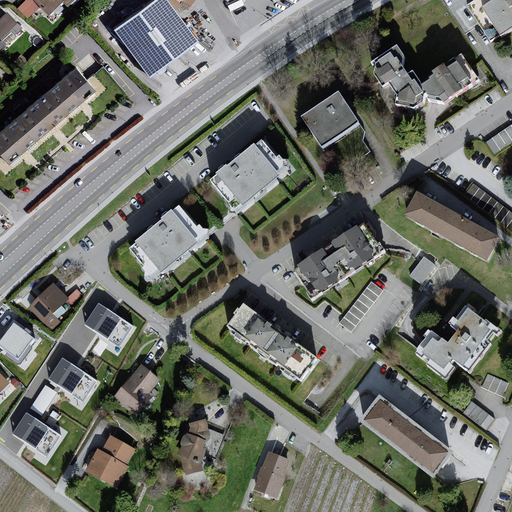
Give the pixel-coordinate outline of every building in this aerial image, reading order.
[(23,0),(16,7),(25,17),(37,6),(45,14),(59,0),(62,0),(66,4),(69,0),(23,0)] [(196,43),(165,0),(151,0),(113,28),(148,77),(196,43)] [(173,0),(186,9),(191,0),(173,0)] [(511,0),(498,0),(483,9),(502,39),(511,33),(511,0)] [(0,49),(22,29),(5,10),(0,14),(0,49)] [(374,68),(402,109),(414,111),(430,102),(447,106),(482,81),(464,57),(421,85),(397,50),(374,68)] [(0,127),(0,155),(7,164),(94,92),(74,67),(0,127)] [(305,121),(327,152),(362,127),(340,97),(305,121)] [(511,122),(486,137),(493,150),(511,140),(511,122)] [(231,221),(236,217),(295,169),(284,155),(278,160),(261,139),(208,181),(223,200),(218,204),(231,221)] [(464,196),(508,223),(511,217),(511,206),(472,183),(464,196)] [(421,196),(408,217),(487,264),(500,243),(421,196)] [(152,289),(156,285),(215,238),(204,224),(198,228),(181,207),(129,250),(144,268),(138,273),(152,289)] [(293,271),(313,304),(384,260),(364,227),(293,271)] [(424,254),(410,274),(423,283),(437,262),(424,254)] [(371,278),(340,321),(353,330),(384,287),(371,278)] [(27,308),(49,329),(58,320),(52,315),(68,299),(52,283),(27,308)] [(134,328),(99,304),(85,326),(119,349),(134,328)] [(322,361),(245,307),(227,332),(304,387),(322,361)] [(433,334),(416,357),(444,378),(455,364),(469,374),(501,332),(469,308),(452,329),(460,335),(450,348),(433,334)] [(16,325),(0,345),(0,347),(20,362),(37,340),(16,325)] [(99,383),(65,360),(50,382),(84,405),(99,383)] [(113,400),(136,419),(149,402),(144,398),(160,380),(142,365),(113,400)] [(502,393),(509,380),(488,370),(482,384),(502,393)] [(0,393),(9,384),(0,374),(0,393)] [(43,413),(58,390),(46,382),(31,405),(43,413)] [(471,400),(464,413),(488,425),(494,412),(471,400)] [(454,458),(383,403),(365,426),(436,481),(454,458)] [(62,438),(28,415),(14,436),(48,460),(62,438)] [(177,459),(184,479),(204,474),(202,464),(212,440),(207,421),(187,427),(189,435),(177,459)] [(87,475),(115,490),(136,452),(109,437),(87,475)] [(268,455),(254,493),(275,500),(289,462),(268,455)]
